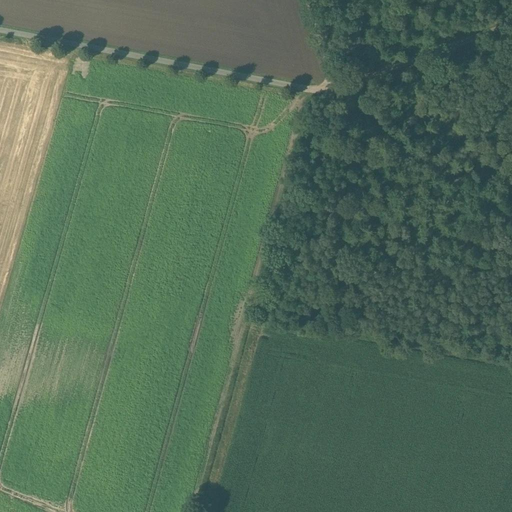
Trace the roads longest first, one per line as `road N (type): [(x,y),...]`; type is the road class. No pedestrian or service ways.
road 1 (unclassified): [(339,88),(314,90),(0,29)]
road 2 (unclassified): [(339,88),(511,207)]
road 3 (unclassified): [(511,24),(339,88)]
